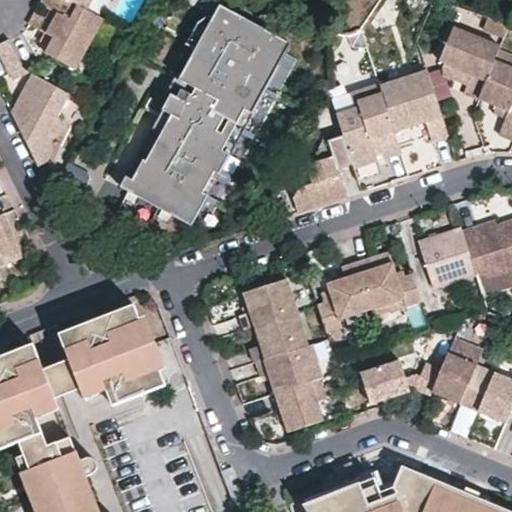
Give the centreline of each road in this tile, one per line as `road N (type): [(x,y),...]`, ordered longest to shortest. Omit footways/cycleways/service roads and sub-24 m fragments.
road 1 (residential): [(511,169),(174,274)]
road 2 (residential): [(511,480),(401,428),(266,467)]
road 3 (residential): [(266,467),(238,452),(174,274)]
road 4 (residential): [(78,291),(0,133)]
